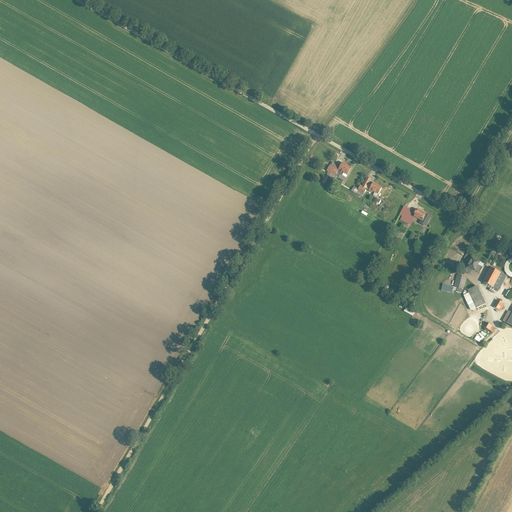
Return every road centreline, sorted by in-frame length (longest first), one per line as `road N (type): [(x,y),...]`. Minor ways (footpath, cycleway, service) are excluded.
road 1 (track): [(511,245),(77,0)]
road 2 (track): [(96,511),(316,134)]
road 3 (track): [(416,0),(316,134)]
